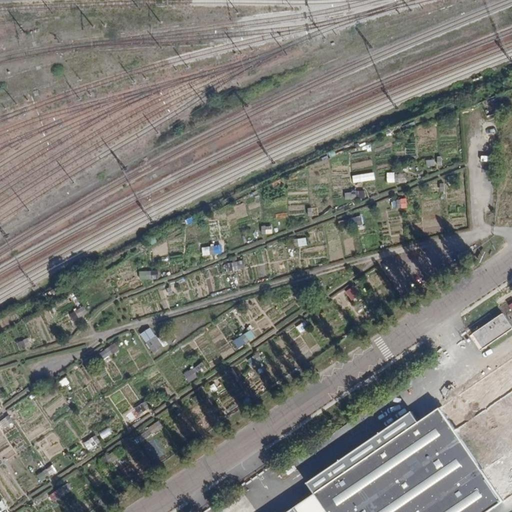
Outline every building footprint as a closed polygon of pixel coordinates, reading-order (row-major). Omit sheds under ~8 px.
[(353,183),(375,180),(374,173),(352,176),(353,183)] [(433,192),(444,191),(443,184),(433,185),(433,192)] [(394,208),(407,207),(406,200),(394,201),(394,208)] [(286,240),(287,248),(306,246),(306,238),(286,240)] [(214,255),(213,246),(202,248),(203,256),(214,255)] [(309,306),(304,300),(301,302),(305,309),(309,306)] [(84,307),(70,312),(74,320),(87,314),(84,307)] [(100,319),(104,316),(100,310),(96,313),(100,319)] [(511,328),(511,327),(503,313),(473,333),(483,348),(511,328)] [(301,317),(305,322),(309,319),(305,314),(301,317)] [(469,336),(479,351),(483,348),(473,333),(469,336)] [(145,339),(155,354),(160,350),(150,336),(145,339)] [(20,350),(30,345),(27,338),(16,343),(20,350)] [(46,344),(42,338),(38,341),(42,347),(46,344)] [(112,348),(107,341),(103,344),(108,351),(112,348)] [(315,493),(294,507),(286,511),(487,511),(511,495),(511,358),(419,421),(412,411),(308,482),(315,493)] [(299,462),(423,377),(420,373),(296,457),(299,462)] [(54,378),(58,384),(62,381),(58,375),(54,378)] [(365,386),(374,380),(371,376),(363,382),(365,386)] [(146,408),(150,414),(154,411),(150,405),(146,408)] [(13,415),(8,409),(4,412),(8,418),(13,415)] [(152,461),(169,450),(153,425),(136,436),(152,461)] [(106,457),(111,454),(107,448),(103,451),(106,457)] [(55,479),(50,472),(46,475),(50,482),(55,479)] [(53,486),(56,491),(61,488),(57,482),(53,486)] [(67,484),(60,489),(64,495),(72,490),(67,484)]
